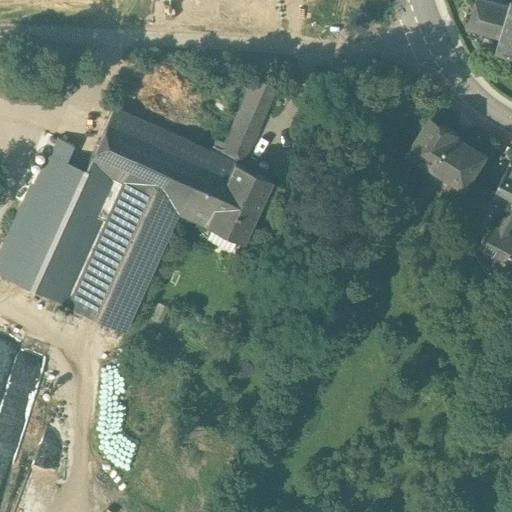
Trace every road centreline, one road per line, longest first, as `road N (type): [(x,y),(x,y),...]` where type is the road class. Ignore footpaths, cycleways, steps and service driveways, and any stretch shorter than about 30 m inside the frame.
road 1 (unclassified): [(435,32),(323,49),(0,32)]
road 2 (track): [(0,308),(62,339),(72,357),(80,484),(70,511)]
road 3 (track): [(113,38),(83,127),(12,148)]
